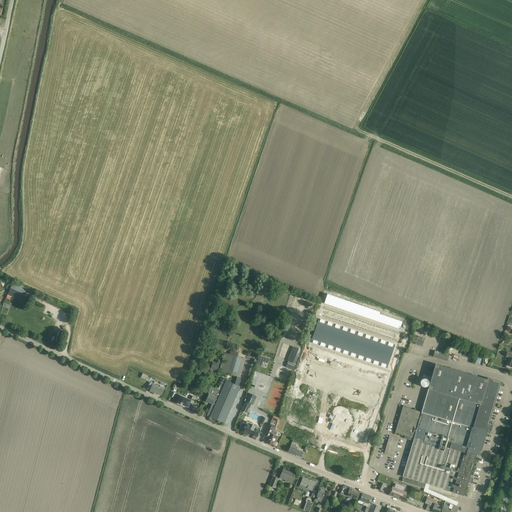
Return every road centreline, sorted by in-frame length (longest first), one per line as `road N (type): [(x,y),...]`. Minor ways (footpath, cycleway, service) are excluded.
road 1 (unclassified): [(413,510),(0,327)]
road 2 (track): [(357,130),(511,197)]
